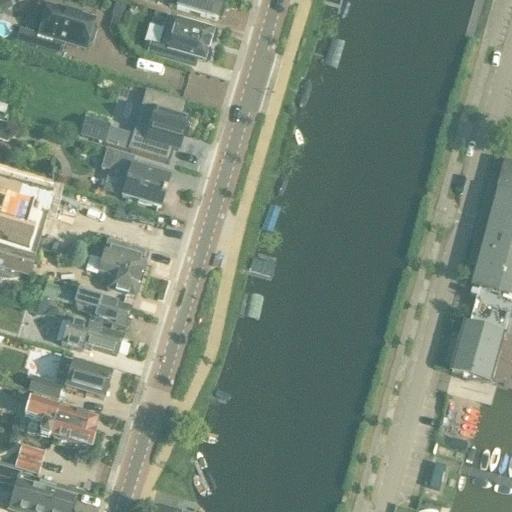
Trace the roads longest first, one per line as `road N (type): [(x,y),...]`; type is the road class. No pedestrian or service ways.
road 1 (tertiary): [(119,511),(275,0)]
road 2 (residential): [(381,511),(511,26)]
